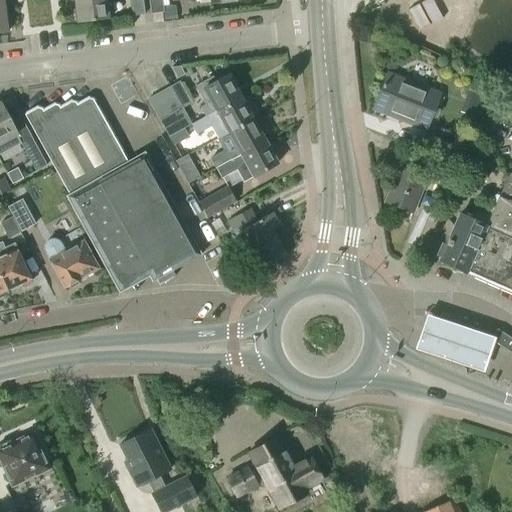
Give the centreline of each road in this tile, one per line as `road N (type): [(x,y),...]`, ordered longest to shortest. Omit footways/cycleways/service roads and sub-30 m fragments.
road 1 (residential): [(0,70),(292,31)]
road 2 (secondary): [(343,286),(353,218),(327,94)]
road 3 (secondary): [(327,94),(328,207),(314,282)]
road 4 (residential): [(157,304),(0,329)]
road 5 (primary): [(361,374),(511,418)]
road 6 (residential): [(511,324),(465,302),(364,301)]
road 7 (primary): [(511,402),(376,342)]
road 8 (primary): [(157,337),(26,358)]
road 9 (primary): [(26,358),(157,356)]
